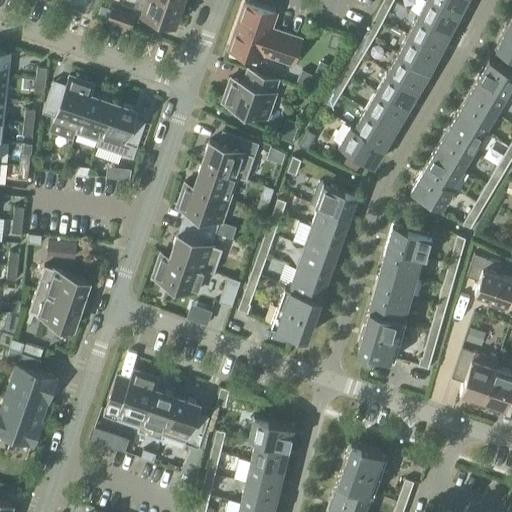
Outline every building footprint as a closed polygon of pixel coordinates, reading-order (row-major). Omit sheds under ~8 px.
[(182,1),(180,0),(136,0),(134,7),(142,9),(141,11),(174,23),(182,1)] [(436,0),(424,0),(417,14),(448,31),(458,12),(436,0)] [(436,0),(458,12),(463,3),(464,0),(436,0)] [(276,28),(270,26),(275,12),(244,2),(228,49),(259,60),(261,54),(291,64),(301,37),(276,28)] [(381,3),(374,16),(382,20),(388,7),(381,3)] [(107,19),(129,27),(133,16),(111,8),(107,19)] [(417,14),(407,33),(438,50),(448,31),(417,14)] [(382,20),(374,16),(367,29),(375,33),(382,20)] [(511,31),(505,28),(495,49),(511,57),(511,31)] [(407,33),(397,52),(398,53),(428,70),(438,50),(407,33)] [(361,40),(353,52),(361,57),(368,44),(361,40)] [(0,75),(7,76),(10,54),(5,54),(0,52),(0,75)] [(361,57),(353,52),(346,64),(354,69),(361,57)] [(397,53),(386,71),(417,89),(428,70),(398,53),(397,52),(397,53)] [(511,72),(488,58),(477,77),(505,94),(511,82),(511,72)] [(36,66),(35,79),(45,81),(46,67),(36,66)] [(247,69),(243,82),(230,77),(221,101),(266,117),(275,93),(273,92),(277,79),(253,71),(247,69)] [(386,71),(375,89),(406,108),(417,89),(386,71)] [(74,132),(75,132),(89,92),(90,92),(93,83),(69,75),(63,90),(50,86),(42,111),(41,112),(42,112),(55,116),(53,120),(76,128),(74,132)] [(339,77),(331,89),(339,94),(346,81),(339,77)] [(477,77),(466,96),(494,113),(505,94),(477,77)] [(45,81),(35,79),(33,93),(43,94),(45,81)] [(339,94),(331,89),(324,101),(332,106),(339,94)] [(375,89),(364,108),(395,126),(406,108),(375,89)] [(95,144),(96,145),(111,100),(90,92),(89,92),(75,132),(97,140),(95,144)] [(466,96),(454,114),(483,131),(494,113),(466,96)] [(111,100),(96,145),(132,157),(144,121),(131,116),(134,108),(111,100)] [(24,108),(23,122),(33,123),(34,109),(24,108)] [(349,124),(384,145),(395,126),(364,108),(353,126),(349,124)] [(448,124),(443,133),(472,150),(483,131),(454,114),(448,124)] [(33,123),(23,122),(21,135),(31,136),(33,123)] [(384,145),(349,124),(337,144),(363,159),(366,161),(371,164),(372,164),(384,145)] [(208,140),(201,163),(236,175),(236,176),(245,179),(253,155),(242,151),(247,138),(222,130),(217,143),(208,140)] [(307,130),(298,145),(306,149),(315,134),(307,130)] [(443,133),(432,151),(461,168),(472,150),(443,133)] [(20,151),(18,165),(28,166),(29,152),(20,151)] [(432,151),(421,170),(422,170),(452,188),(452,187),(450,186),(461,168),(432,151)] [(503,153),(496,165),(504,169),(505,167),(511,158),(503,153)] [(286,171),(295,174),(300,159),(292,155),(286,171)] [(201,163),(193,185),(229,198),(236,176),(236,175),(201,163)] [(28,166),(18,165),(17,178),(27,179),(28,169),(28,166)] [(75,174),(87,175),(88,167),(76,165),(75,174)] [(504,169),(496,165),(490,176),(497,181),(504,169)] [(422,170),(421,170),(410,189),(440,208),(452,188),(422,170)] [(193,211),(189,224),(214,232),(218,220),(221,221),(229,198),(193,185),(184,181),(176,206),(193,211)] [(318,181),(311,201),(348,215),(349,215),(356,194),(355,194),(344,190),(323,182),(322,182),(318,181)] [(478,195),(486,199),(493,188),(485,183),(478,195)] [(272,188),(264,185),(260,197),(268,200),(272,188)] [(277,198),(272,211),(281,214),(285,201),(277,198)] [(317,205),(310,224),(341,235),(349,215),(348,215),(311,201),(310,202),(317,205)] [(14,206),(12,219),(22,220),(23,207),(14,206)] [(463,220),(462,222),(461,223),(463,224),(470,227),(477,215),(469,210),(463,220)] [(281,214),(272,211),(268,223),(276,226),(281,214)] [(22,220),(12,219),(11,232),(20,233),(21,230),(22,220)] [(392,223),(386,245),(387,245),(425,256),(431,234),(404,227),(403,227),(393,224),(392,223)] [(176,233),(169,255),(168,256),(204,268),(204,269),(213,272),(221,248),(210,244),(214,232),(189,224),(185,236),(176,233)] [(310,224),(303,245),(334,256),(338,245),(341,235),(310,224)] [(40,234),(28,233),(27,241),(39,243),(40,234)] [(464,238),(463,237),(456,234),(451,252),(460,254),(463,242),(464,238)] [(49,235),(47,251),(76,254),(78,239),(49,235)] [(262,239),(258,251),(266,254),(270,242),(262,239)] [(303,245),(296,265),(326,276),(327,276),(330,267),(334,256),(303,245)] [(383,255),(380,265),(414,275),(420,256),(424,257),(425,256),(387,245),(386,245),(383,255)] [(9,251),(7,264),(17,265),(18,252),(9,251)] [(266,254),(258,251),(253,264),(262,267),(266,254)] [(168,256),(169,255),(160,252),(151,276),(196,292),(204,269),(204,268),(168,256)] [(473,291),(491,297),(488,304),(505,310),(507,302),(511,304),(511,277),(499,273),(502,262),(473,252),(466,275),(477,279),(473,291)] [(17,265),(7,264),(6,278),(15,279),(17,265)] [(43,265),(36,288),(81,303),(88,280),(43,265)] [(284,283),(302,290),(320,296),(323,286),(327,276),(326,276),(296,265),(289,285),(284,283)] [(377,277),(374,286),(375,286),(408,296),(414,275),(380,265),(377,277)] [(446,269),(442,283),(451,286),(455,272),(446,269)] [(250,271),(246,283),(255,286),(259,274),(250,271)] [(218,301),(230,305),(239,280),(227,276),(218,301)] [(255,286),(246,283),(242,294),(251,297),(255,286)] [(270,323),(287,330),(293,332),(305,336),(307,331),(313,314),(320,296),(302,290),(284,283),(270,323)] [(451,286),(442,283),(438,297),(447,300),(451,286)] [(371,296),(368,307),(386,312),(405,317),(402,317),(408,296),(375,286),(374,286),(371,296)] [(81,303),(36,288),(27,311),(73,327),(81,303)] [(9,312),(19,313),(20,300),(11,299),(9,312)] [(237,309),(247,312),(250,304),(240,300),(237,309)] [(206,324),(210,310),(190,303),(186,317),(206,324)] [(365,350),(374,353),(393,358),(405,317),(386,312),(368,307),(363,325),(358,343),(357,348),(365,350)] [(434,311),(430,325),(439,327),(443,313),(434,311)] [(439,327),(430,325),(424,348),(432,350),(439,327)] [(465,340),(480,345),(484,332),(469,326),(465,340)] [(0,334),(0,343),(8,346),(11,338),(12,334),(2,330),(0,334)] [(11,338),(8,346),(21,351),(23,342),(11,338)] [(465,399),(480,405),(496,358),(463,347),(461,346),(451,377),(462,381),(459,392),(463,394),(467,395),(465,399)] [(417,365),(427,368),(430,359),(420,356),(417,365)] [(496,358),(480,405),(495,410),(497,405),(505,408),(509,397),(511,397),(511,372),(494,366),(497,359),(496,358)] [(48,401),(57,376),(15,361),(0,403),(0,432),(32,444),(33,441),(37,440),(41,429),(39,426),(40,423),(34,421),(38,411),(40,412),(44,399),(48,401)] [(136,431),(137,431),(153,386),(157,377),(132,369),(127,384),(114,380),(102,414),(138,426),(136,431)] [(137,431),(160,439),(175,394),(153,386),(137,431)] [(216,403),(224,405),(228,390),(220,387),(216,403)] [(175,394),(160,439),(162,435),(197,447),(208,415),(195,410),(198,402),(175,394)] [(253,415),(248,437),(286,446),(287,446),(292,425),(261,417),(253,415)] [(124,450),(129,437),(107,430),(95,425),(91,438),(124,450)] [(212,442),(221,444),(224,431),(216,429),(212,442)] [(254,440),(250,460),(282,468),(285,456),(287,446),(286,446),(248,437),(247,438),(254,440)] [(342,462),(336,480),(355,486),(362,466),(368,446),(350,440),(349,445),(342,462)] [(378,450),(368,446),(362,466),(379,472),(386,453),(378,450)] [(140,457),(152,461),(155,453),(143,449),(140,457)] [(416,463),(425,467),(428,458),(419,455),(416,463)] [(208,458),(205,471),(214,473),(217,460),(208,458)] [(250,460),(244,482),(276,489),(279,479),(282,468),(250,460)] [(362,466),(355,486),(372,492),(379,472),(362,466)] [(214,473),(205,471),(204,478),(202,484),(211,486),(214,473)] [(396,501),(405,504),(413,481),(404,478),(396,501)] [(332,491),(329,500),(330,500),(363,511),(370,492),(372,493),(372,492),(355,486),(336,480),(332,491)] [(244,482),(239,502),(272,509),(274,498),(276,489),(244,482)] [(0,498),(0,511),(8,511),(12,503),(0,498)] [(326,509),(324,511),(362,511),(363,511),(330,500),(329,500),(326,509)] [(270,511),(272,509),(239,502),(236,511),(270,511)]
